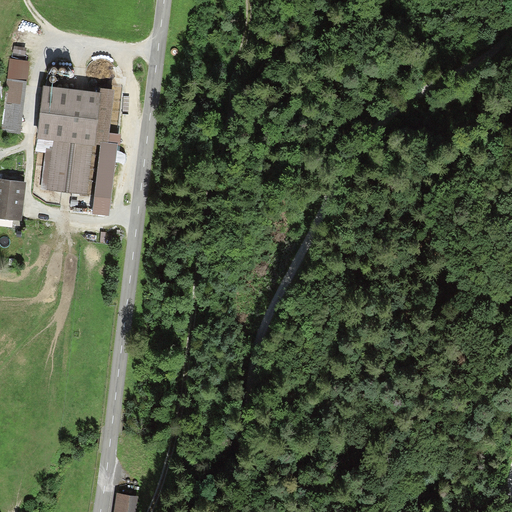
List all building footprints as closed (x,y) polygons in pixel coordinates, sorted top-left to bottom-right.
[(6,80),(1,132),(21,134),(25,82),(6,80)] [(40,190),(85,196),(93,140),(108,142),(115,91),(100,90),(100,95),(45,87),(36,153),(45,155),(40,190)] [(102,144),(93,215),(109,217),(118,145),(102,144)] [(27,183),(0,179),(0,219),(22,222),(27,183)] [(136,511),(139,498),(116,495),(113,511),(136,511)]
